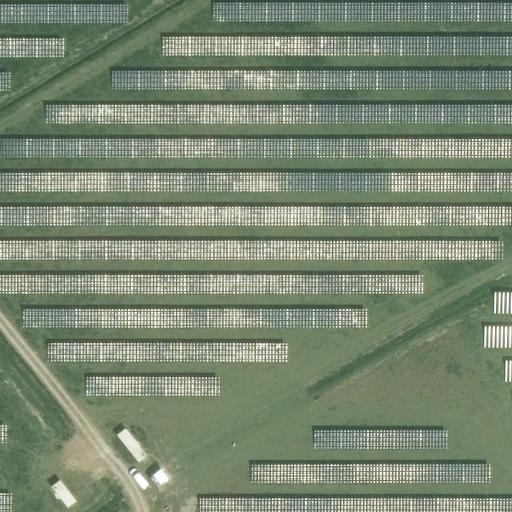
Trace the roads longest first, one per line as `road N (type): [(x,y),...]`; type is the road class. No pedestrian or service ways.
road 1 (track): [(132,494),(199,474),(333,414),(374,409),(461,423),(511,471)]
road 2 (track): [(0,322),(97,441),(139,511)]
